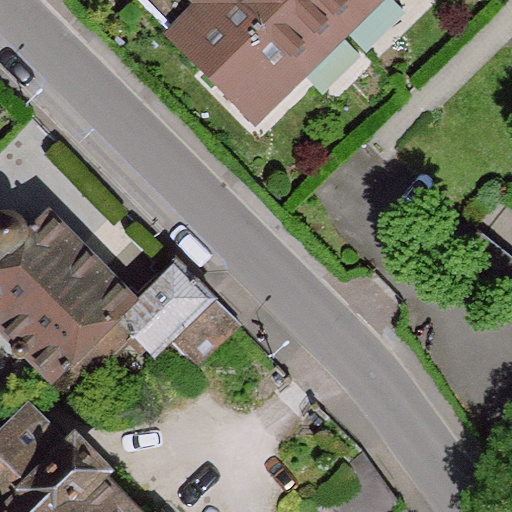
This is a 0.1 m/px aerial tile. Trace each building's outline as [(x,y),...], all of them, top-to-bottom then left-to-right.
[(250,121),(374,0),(139,0),(174,35),(171,40),(250,121)] [(0,320),(23,343),(19,347),(15,347),(17,356),(22,360),(33,361),(35,357),(56,379),(63,373),(139,302),(54,215),(32,235),(29,234),(28,229),(24,222),(17,218),(13,217),(7,217),(0,220),(0,320)] [(139,302),(63,373),(76,386),(138,328),(158,351),(161,351),(177,337),(203,363),(244,326),(180,261),(139,302)] [(166,511),(161,510),(159,511),(140,511),(106,476),(110,472),(103,466),(78,443),(71,450),(28,407),(5,429),(0,434),(0,511),(166,511)] [(301,505),(306,511),(395,511),(404,504),(367,455),(303,502),(301,505)]
